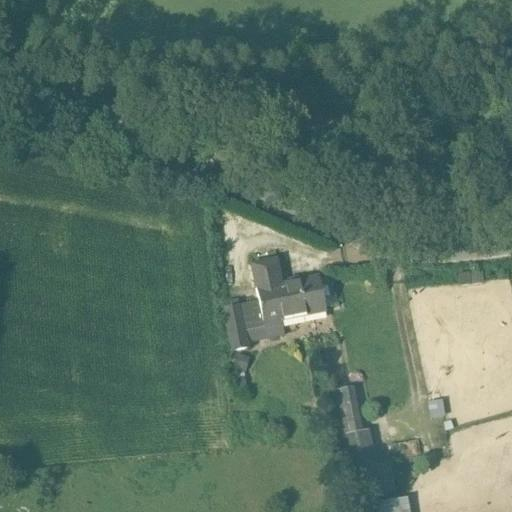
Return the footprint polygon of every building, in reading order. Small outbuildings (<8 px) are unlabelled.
[(240,306),(223,310),(225,325),(231,353),(249,350),(248,344),(283,337),(280,323),(325,314),(317,278),(282,285),(276,260),(251,266),(259,302),(265,332),(246,336),(240,306)] [(327,363),(342,365),(344,348),(330,346),(327,363)] [(237,355),(232,368),(245,372),(249,359),(237,355)] [(345,391),(325,395),(335,440),(355,436),(345,391)] [(378,502),(378,511),(413,511),(412,500),(378,502)]
